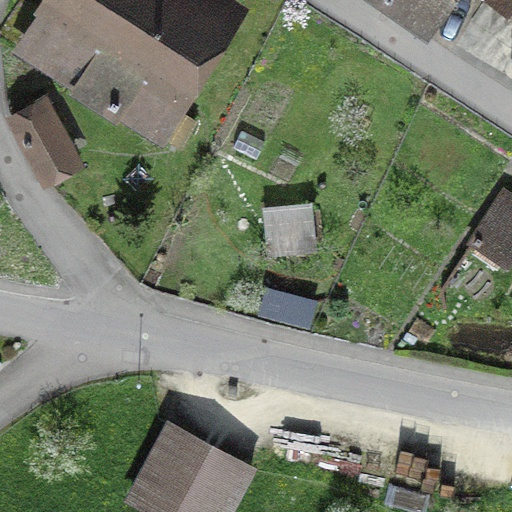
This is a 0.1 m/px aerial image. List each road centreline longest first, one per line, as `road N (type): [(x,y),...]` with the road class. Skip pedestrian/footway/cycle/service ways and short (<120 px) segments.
road 1 (residential): [(130,335),(511,413)]
road 2 (residential): [(0,128),(39,206),(130,335)]
road 3 (residential): [(511,116),(334,0)]
road 4 (residential): [(0,311),(130,335)]
